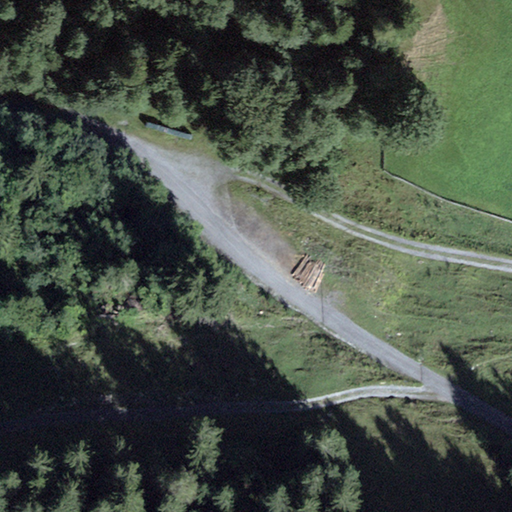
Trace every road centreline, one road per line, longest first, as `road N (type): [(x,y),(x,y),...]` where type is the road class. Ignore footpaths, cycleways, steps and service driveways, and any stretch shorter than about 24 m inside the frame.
road 1 (track): [(142,169),(345,337),(511,435)]
road 2 (track): [(0,429),(435,386)]
road 3 (track): [(142,169),(235,169),(369,236),(511,267)]
road 4 (track): [(0,92),(50,109),(142,169)]
